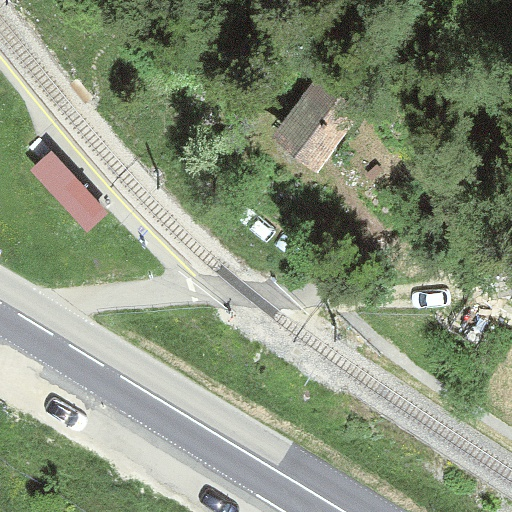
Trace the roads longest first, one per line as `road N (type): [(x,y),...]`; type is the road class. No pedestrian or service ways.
road 1 (residential): [(511,288),(341,296),(197,291),(15,310)]
road 2 (secondary): [(345,511),(15,310)]
